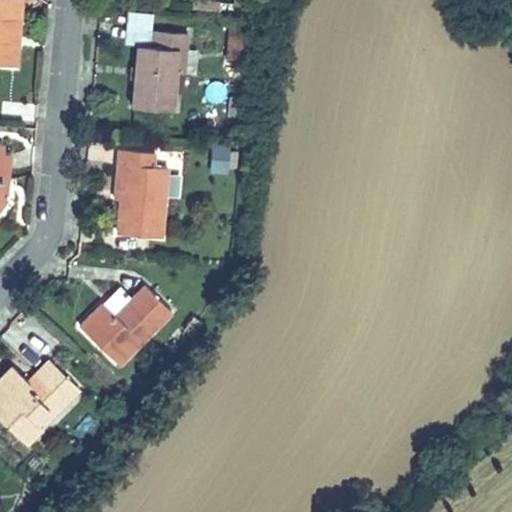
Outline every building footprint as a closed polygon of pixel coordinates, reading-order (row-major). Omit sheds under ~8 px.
[(18,32),(20,11),(14,10),(14,0),(0,0),(0,62),(8,63),(10,39),(3,38),(3,31),(18,32)] [(153,45),(155,29),(151,29),(153,12),(127,10),(124,43),(137,44),(153,45)] [(247,51),(249,22),(232,20),(229,50),(247,51)] [(173,109),(176,72),(178,48),(186,49),(187,32),(155,29),(153,45),(137,44),(135,68),(139,69),(138,76),(134,76),(132,105),(173,109)] [(15,64),(18,32),(3,31),(3,38),(10,39),(8,63),(15,64)] [(184,72),(186,49),(178,48),(176,72),(184,72)] [(245,62),(247,51),(229,50),(229,60),(245,62)] [(240,117),(242,97),(230,96),(228,116),(240,117)] [(0,200),(5,194),(0,190),(0,189),(1,179),(7,179),(9,152),(1,151),(2,141),(0,140),(0,200)] [(226,170),(228,146),(213,144),(210,168),(226,170)] [(160,237),(166,166),(152,164),(154,150),(118,147),(117,162),(124,163),(120,198),(117,233),(160,237)] [(120,198),(124,163),(117,162),(113,198),(120,198)] [(118,364),(171,310),(144,285),(132,298),(115,315),(102,302),(80,326),(118,364)] [(132,298),(119,285),(102,302),(115,315),(132,298)] [(189,334),(199,322),(193,316),(183,328),(189,334)] [(154,378),(170,358),(161,350),(145,371),(154,378)] [(79,388),(49,359),(35,374),(63,402),(64,403),(79,388)] [(48,407),(26,385),(30,382),(28,380),(12,365),(0,377),(0,416),(26,442),(42,425),(41,424),(37,420),(48,407)] [(53,412),(63,402),(35,374),(28,380),(30,382),(26,385),(48,407),(37,420),(41,424),(53,412)]
